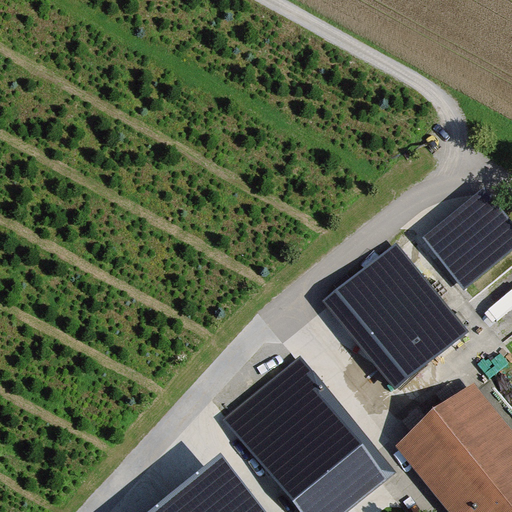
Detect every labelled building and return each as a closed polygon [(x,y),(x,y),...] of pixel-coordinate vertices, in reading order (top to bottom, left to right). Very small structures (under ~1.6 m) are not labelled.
[(511,230),(487,201),(430,247),(467,292),(511,254),(511,230)] [(465,334),(394,244),(321,301),(393,392),(465,334)] [(484,388),(506,364),(489,348),(467,372),(484,388)] [(349,511),(392,476),(296,363),(227,422),(303,511),(349,511)] [(511,511),(511,433),(473,386),(398,448),(450,511),(465,511),(466,511),(511,511)] [(256,511),(220,467),(165,511),(256,511)]
